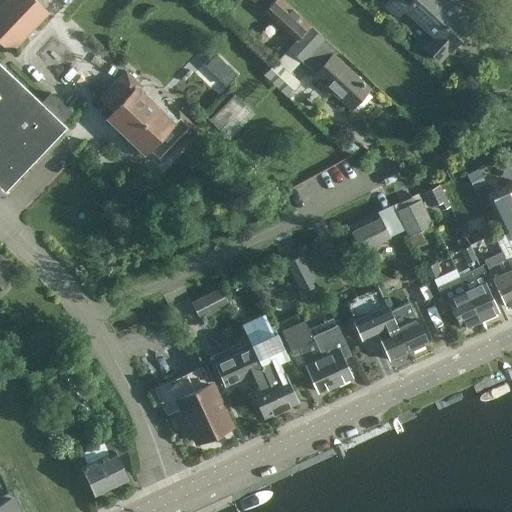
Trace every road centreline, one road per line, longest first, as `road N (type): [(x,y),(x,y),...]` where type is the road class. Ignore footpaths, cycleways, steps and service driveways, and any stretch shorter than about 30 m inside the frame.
road 1 (unclassified): [(173,498),(511,344)]
road 2 (residential): [(173,498),(145,415),(89,318),(0,219)]
road 3 (unknown): [(89,318),(320,203)]
